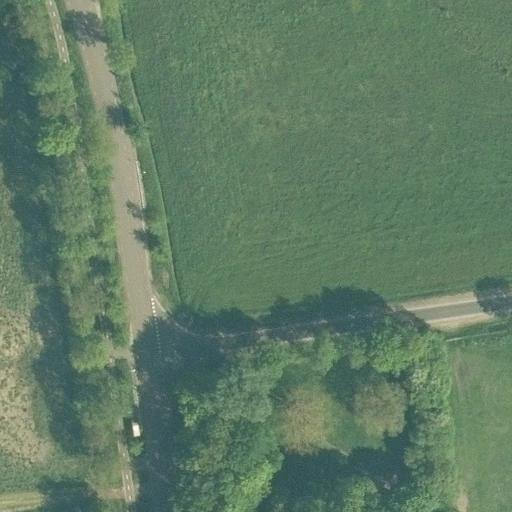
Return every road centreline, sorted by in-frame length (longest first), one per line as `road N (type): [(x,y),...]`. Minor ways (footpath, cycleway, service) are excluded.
road 1 (unclassified): [(146,353),(511,300)]
road 2 (secondary): [(146,353),(112,97),(81,0)]
road 3 (secondary): [(169,511),(146,353)]
